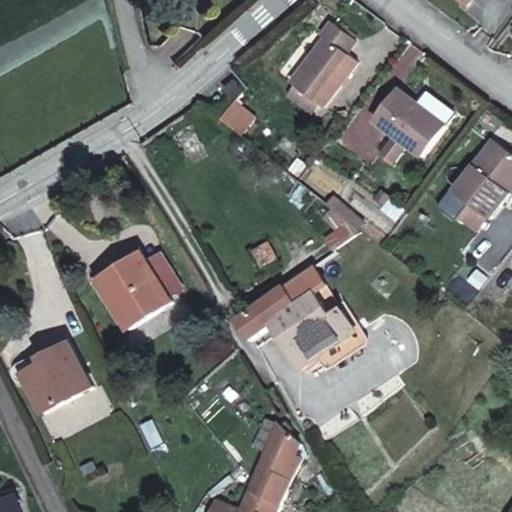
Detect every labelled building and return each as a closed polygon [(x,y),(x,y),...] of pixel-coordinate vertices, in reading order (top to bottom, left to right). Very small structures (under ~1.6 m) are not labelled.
[(295,83),(300,86),(319,102),(325,107),(361,62),(350,53),(359,41),(337,24),(327,38),(329,39),(295,83)] [(228,94),(233,100),(243,91),(240,85),(228,94)] [(319,102),(300,86),(294,93),(314,109),(319,102)] [(377,120),(424,157),(456,113),(429,93),(420,106),(399,90),(377,120)] [(243,91),(233,100),(233,101),(245,93),(243,91)] [(245,137),(260,117),(237,100),(222,120),(245,137)] [(397,165),(406,148),(392,140),(382,157),(397,165)] [(464,196),(486,214),(491,218),(511,191),(507,188),(511,181),(511,152),(495,140),(449,201),(456,207),(458,204),(464,196)] [(305,183),(290,191),(299,209),(314,202),(305,183)] [(361,231),(369,221),(337,196),(329,206),(361,231)] [(481,221),(486,214),(464,196),(458,204),(481,221)] [(334,231),(346,222),(345,221),(346,219),(334,210),(324,219),(334,231)] [(357,235),(346,222),(334,231),(336,233),(324,240),(333,253),(357,235)] [(146,253),(101,281),(132,329),(176,302),(146,253)] [(282,268),(277,261),(268,267),(273,275),(282,268)] [(282,268),(273,275),(275,277),(283,270),(282,268)] [(346,312),(317,268),(291,288),(302,305),(277,324),(293,348),(346,312)] [(291,288),(242,323),(255,340),(277,324),(302,305),(291,288)] [(73,344),(24,370),(47,415),(96,389),(73,344)] [(143,425),(155,453),(168,448),(155,419),(143,425)] [(290,478),(304,445),(282,425),(264,467),(290,478)] [(455,441),(460,447),(476,435),(472,429),(455,441)] [(476,435),(486,449),(491,445),(482,431),(476,435)] [(469,461),(486,449),(476,435),(460,447),(469,461)] [(280,511),(294,480),(290,478),(264,467),(245,511),(221,504),(217,511),(280,511)] [(27,511),(24,502),(0,511),(27,511)]
